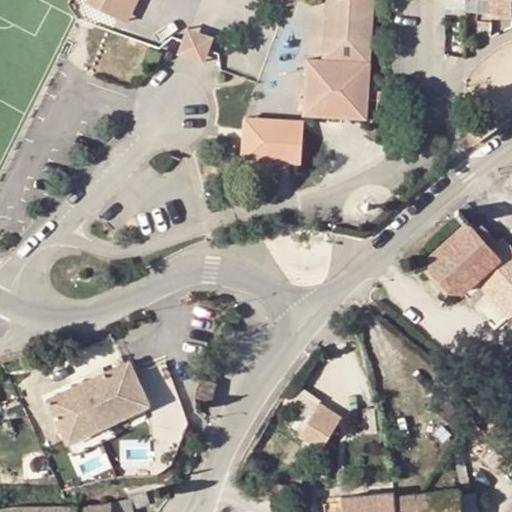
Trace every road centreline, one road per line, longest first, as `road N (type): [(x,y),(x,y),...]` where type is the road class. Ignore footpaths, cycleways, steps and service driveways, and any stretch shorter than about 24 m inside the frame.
road 1 (tertiary): [(0,302),(49,323),(73,323),(178,275),(212,269),(238,273),(308,322)]
road 2 (tertiary): [(199,511),(244,402),(308,322)]
road 3 (tertiary): [(308,322),(463,184)]
